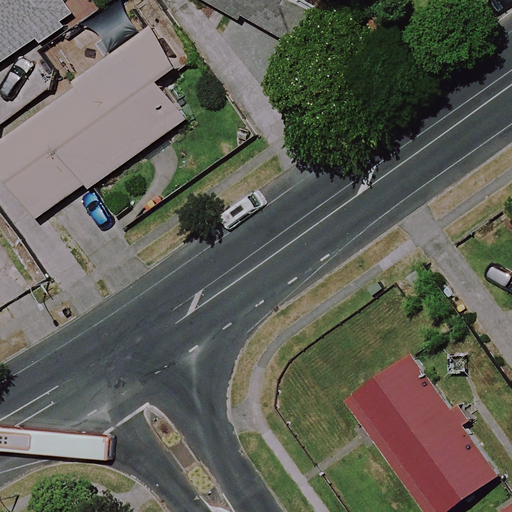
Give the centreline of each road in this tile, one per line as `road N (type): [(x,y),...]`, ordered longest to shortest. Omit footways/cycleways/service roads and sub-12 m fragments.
road 1 (tertiary): [(511,73),(111,357)]
road 2 (residential): [(227,511),(111,357)]
road 3 (tertiary): [(111,357),(0,424)]
